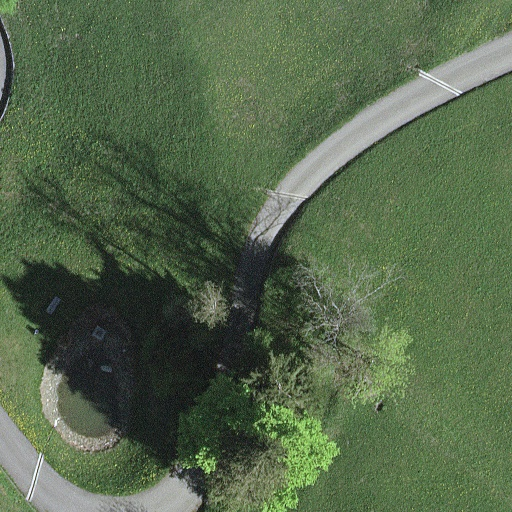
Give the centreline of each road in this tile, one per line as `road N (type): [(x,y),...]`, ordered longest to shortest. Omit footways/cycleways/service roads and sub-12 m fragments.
road 1 (track): [(511,58),(455,78),(364,128),(308,197),(269,268),(236,419),(208,480),(177,511)]
road 2 (track): [(108,511),(59,477),(0,410)]
